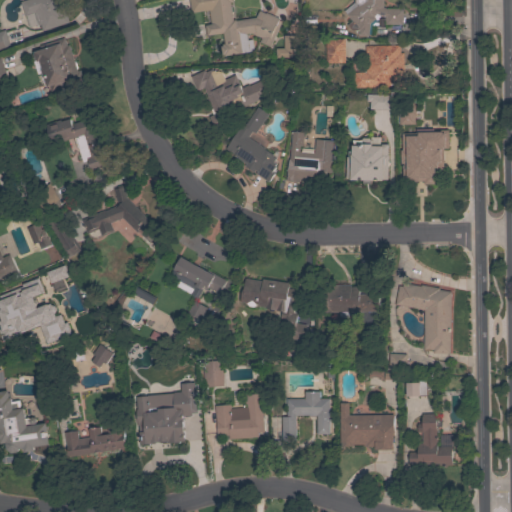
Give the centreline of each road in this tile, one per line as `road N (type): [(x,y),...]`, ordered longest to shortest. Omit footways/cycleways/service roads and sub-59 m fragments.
road 1 (residential): [(504,228),(295,238),(214,203),(155,143),(132,87),(122,0)]
road 2 (tertiary): [(472,0),(482,486)]
road 3 (tertiary): [(511,416),(500,0)]
road 4 (residential): [(370,511),(276,487),(101,511)]
